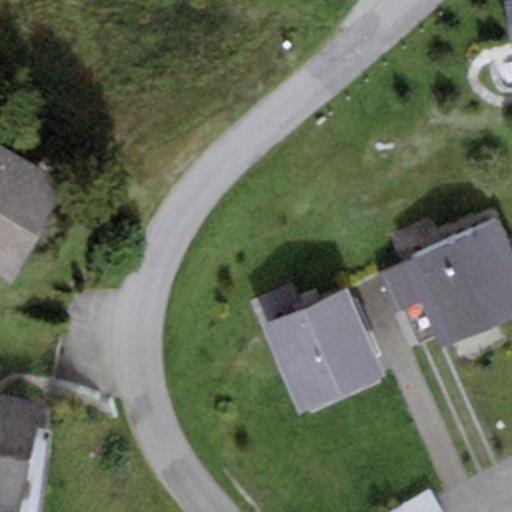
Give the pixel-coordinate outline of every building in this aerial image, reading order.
[(511,0),(501,0),(509,50),(511,56),(511,0)] [(68,179),(0,139),(0,274),(11,280),(68,179)] [(511,257),(495,219),(373,271),(391,313),(419,300),(440,347),(511,316),(511,257)] [(344,288),(259,324),(298,414),(383,378),(344,288)] [(18,511),(40,421),(0,411),(0,511),(18,511)] [(436,511),(427,496),(398,511),(436,511)]
